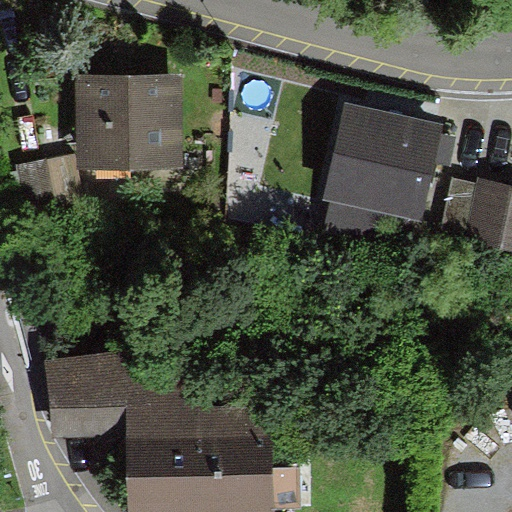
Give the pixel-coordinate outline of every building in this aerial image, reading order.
[(184,62),(77,62),(78,157),(184,156),(184,62)] [(445,113),(345,90),(322,189),(331,191),(323,222),(407,241),(415,208),(423,210),(445,113)] [(85,201),(74,148),(19,159),(30,212),(85,201)] [(511,240),(511,177),(479,170),(477,178),(453,172),(441,224),(511,240)] [(130,511),(161,511),(275,510),(273,388),(206,388),(205,340),(148,344),(148,324),(45,338),(54,427),(127,423),(130,511)]
